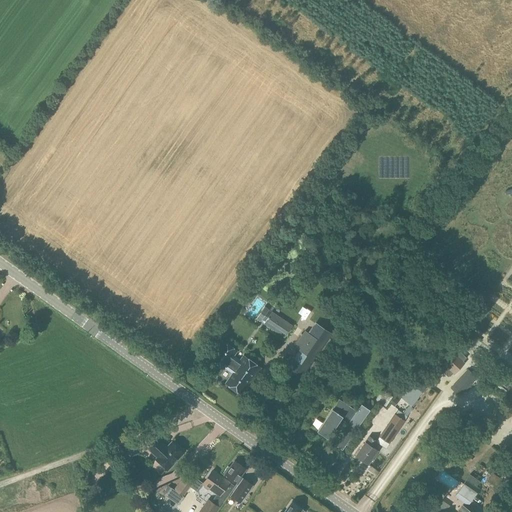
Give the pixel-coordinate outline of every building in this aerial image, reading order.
[(348,269),(339,272),(342,284),(352,281),(348,269)] [(288,292),(283,299),(293,306),(298,298),(288,292)] [(257,300),(249,307),(259,316),(266,309),(257,300)] [(270,308),(261,321),(286,338),(292,330),(294,326),(270,308)] [(304,331),(295,345),(300,348),(282,376),(284,378),(281,383),(292,391),(323,344),(304,331)] [(209,358),(224,369),(237,352),(222,341),(209,358)] [(454,374),(464,363),(463,362),(467,357),(460,351),(456,356),(455,355),(445,366),(454,374)] [(250,380),(251,381),(260,368),(243,356),(235,369),(236,369),(226,383),(241,393),(250,380)] [(451,387),(460,396),(477,379),(468,370),(451,387)] [(426,389),(414,379),(402,396),(412,405),(418,398),(418,397),(426,389)] [(376,400),(386,407),(393,397),(383,390),(376,400)] [(361,403),(356,410),(339,399),(317,431),(330,440),(333,436),(330,434),(335,428),(342,432),(337,439),(335,437),(332,443),(342,450),(352,435),(347,431),(351,425),(356,429),(370,409),(361,403)] [(379,437),(387,442),(399,424),(401,425),(407,416),(403,413),(401,416),(397,413),(394,418),(394,417),(379,437)] [(378,415),(374,424),(379,426),(383,417),(378,415)] [(368,464),(377,451),(374,448),(378,442),(368,436),(364,442),(365,443),(356,456),(368,464)] [(156,459),(168,470),(184,453),(172,442),(167,448),(164,446),(165,445),(158,438),(149,448),(158,457),(156,459)] [(237,485),(238,486),(230,496),(240,503),(252,486),(240,477),(245,469),(234,461),(224,475),(224,476),(237,485)] [(235,484),(237,485),(224,476),(223,478),(212,471),(203,484),(219,496),(227,484),(232,488),(235,484)] [(483,484),(497,494),(505,482),(491,472),(483,484)] [(165,496),(179,506),(196,481),(186,474),(175,490),(171,487),(165,496)] [(481,487),(467,478),(455,497),(468,506),(481,487)] [(216,511),(218,509),(219,507),(208,499),(198,511),(216,511)] [(302,511),(301,511),(302,509),(292,502),(284,511),(302,511)] [(233,503),(225,505),(227,511),(229,511),(235,510),(233,503)]
